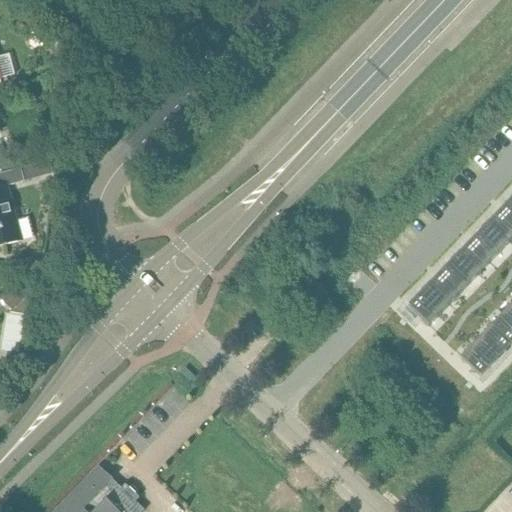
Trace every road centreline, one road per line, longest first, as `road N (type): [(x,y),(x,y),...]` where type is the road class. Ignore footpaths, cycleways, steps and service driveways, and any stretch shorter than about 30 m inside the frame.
road 1 (unclassified): [(138,281),(109,251),(98,225),(109,180),(274,0)]
road 2 (residential): [(270,410),(511,161)]
road 3 (tertiary): [(0,466),(165,309)]
road 4 (tertiary): [(165,309),(313,137)]
road 5 (tertiary): [(313,137),(138,281)]
road 6 (tertiary): [(138,281),(0,457)]
road 7 (tertiary): [(313,137),(447,0)]
road 8 (unclassified): [(376,511),(270,410)]
road 9 (unclassified): [(270,410),(165,309)]
